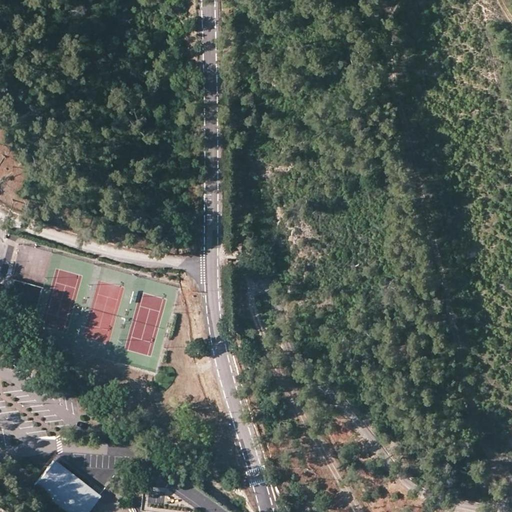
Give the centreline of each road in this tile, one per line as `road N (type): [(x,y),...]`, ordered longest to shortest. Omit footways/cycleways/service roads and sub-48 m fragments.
road 1 (track): [(252,269),(255,316),(357,511)]
road 2 (unclassified): [(212,261),(209,0)]
road 3 (residential): [(0,219),(147,261),(212,261)]
road 4 (residential): [(267,511),(223,363)]
road 5 (unclassified): [(220,511),(120,441)]
